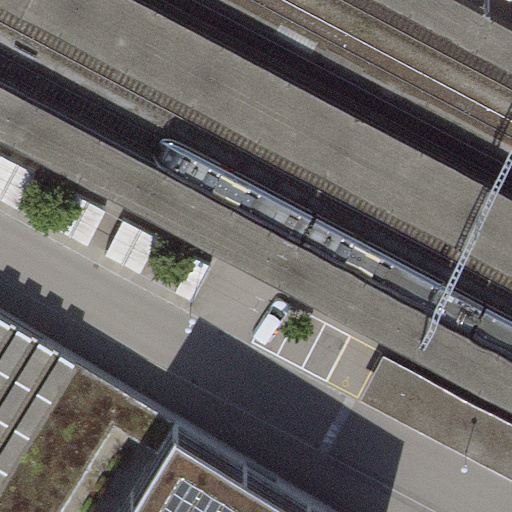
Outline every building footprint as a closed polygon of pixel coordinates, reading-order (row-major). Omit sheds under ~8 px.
[(13,0),(511,263),(511,187),(153,0),(13,0)] [(396,0),(511,61),(511,18),(476,0),(396,0)] [(511,349),(0,80),(0,133),(511,402),(511,349)] [(112,511),(170,418),(0,316),(0,511),(112,511)] [(405,419),(511,476),(511,419),(428,375),(384,353),(361,396),(405,419)] [(327,511),(306,499),(170,418),(112,511),(327,511)]
